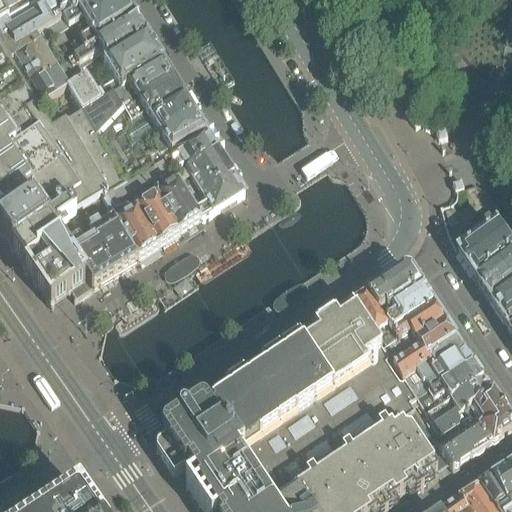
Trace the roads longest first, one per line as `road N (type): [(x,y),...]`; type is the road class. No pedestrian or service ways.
road 1 (residential): [(109,448),(340,292),(405,237)]
road 2 (residential): [(140,0),(243,168),(265,185)]
road 3 (residential): [(405,237),(511,387)]
road 4 (residential): [(359,134),(276,0)]
